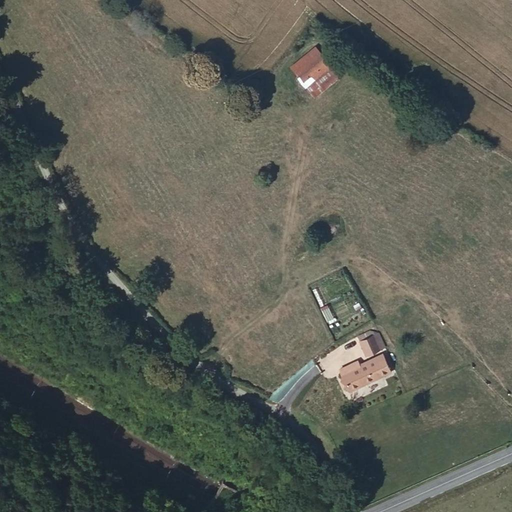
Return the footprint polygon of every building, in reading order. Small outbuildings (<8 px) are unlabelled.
[(300,73),(325,51),(320,47),(296,68),(300,73)] [(328,50),(325,51),(300,73),(307,81),(335,59),(328,50)] [(376,334),(365,339),(373,358),(391,349),(386,337),(381,334),(376,334)] [(358,372),(349,376),(353,386),(394,366),(389,357),(367,367),(364,362),(356,367),(358,372)] [(347,371),(349,376),(358,372),(356,367),(347,371)]
